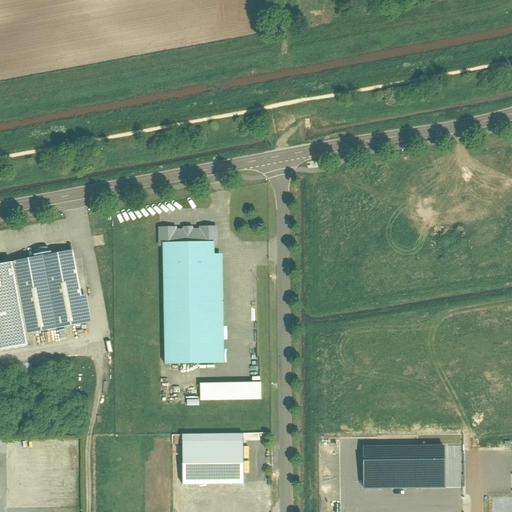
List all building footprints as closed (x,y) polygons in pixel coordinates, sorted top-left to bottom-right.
[(214,241),(162,242),(165,364),(224,363),(222,254),(214,254),(214,241)] [(73,250),(14,260),(27,332),(91,321),(86,294),(81,295),(73,250)] [(12,260),(0,262),(0,349),(28,344),(12,260)] [(261,382),(199,382),(199,400),(261,400),(261,382)] [(243,440),(182,441),(182,485),(244,484),(243,440)] [(357,461),(358,489),(432,486),(432,479),(439,479),(438,456),(432,457),(431,446),(358,449),(358,461),(357,461)]
